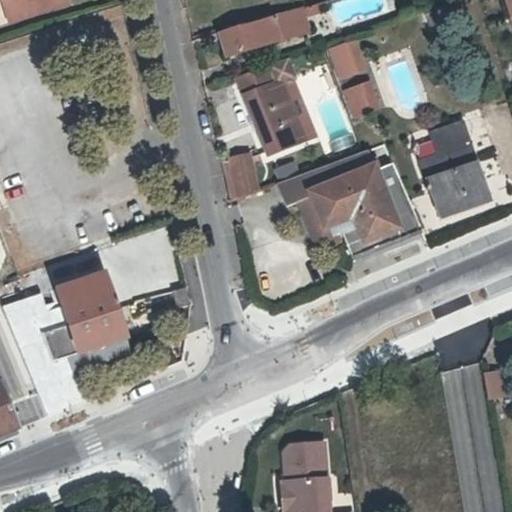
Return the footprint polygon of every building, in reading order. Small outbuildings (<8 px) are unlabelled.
[(3,0),(12,23),(71,3),(69,0),(3,0)] [(317,14),(315,6),(212,33),(218,57),(310,33),(305,17),(317,14)] [(355,40),(328,49),(339,78),(365,69),(355,40)] [(282,83),(289,80),(298,77),(291,59),(236,78),(266,153),(268,157),(307,141),(307,142),(313,139),(306,120),(299,123),(282,83)] [(306,120),(289,80),(282,83),(299,123),(306,120)] [(369,80),(342,89),(352,119),(379,110),(369,80)] [(430,134),(437,156),(420,162),(439,218),(489,201),(463,124),(430,134)] [(235,199),(257,192),(249,152),(226,157),(235,199)] [(286,206),(299,201),(315,244),(331,238),(334,245),(340,242),(337,235),(341,234),(352,261),(355,260),(370,254),(369,250),(383,245),(385,249),(423,234),(392,165),(374,172),(366,152),(363,154),(342,161),(339,163),(302,176),(278,185),(286,206)] [(6,238),(16,266),(28,262),(17,234),(6,238)] [(104,274),(51,293),(54,303),(65,333),(45,340),(56,371),(70,367),(129,346),(104,274)] [(170,291),(175,308),(188,304),(184,288),(170,291)] [(48,414),(68,407),(56,371),(45,340),(65,333),(54,303),(44,306),(41,297),(5,309),(48,414)] [(82,402),(70,367),(56,371),(68,407),(82,402)] [(507,369),(481,373),(485,400),(511,396),(507,369)] [(0,435),(17,429),(0,388),(0,435)] [(277,481),(278,511),(327,511),(324,442),(286,444),(279,452),(280,480),(277,481)]
